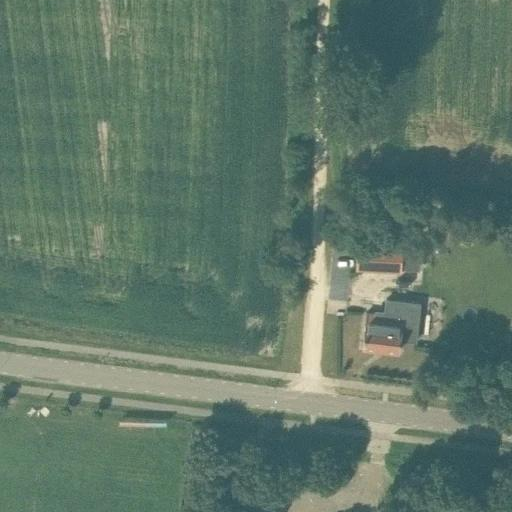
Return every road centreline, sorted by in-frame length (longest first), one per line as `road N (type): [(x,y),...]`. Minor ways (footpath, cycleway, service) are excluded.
road 1 (tertiary): [(511,429),(0,362)]
road 2 (track): [(310,379),(326,0)]
